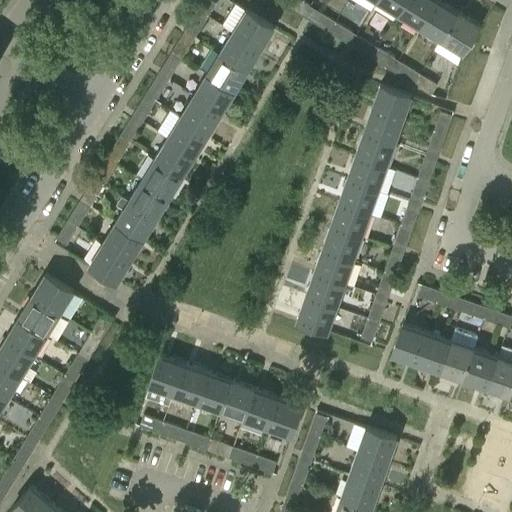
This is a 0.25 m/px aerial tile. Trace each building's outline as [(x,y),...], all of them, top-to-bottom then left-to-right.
[(202,0),(196,10),(206,17),(216,2),(212,0),(202,0)] [(303,15),(309,5),(301,0),(288,0),(286,4),(303,15)] [(354,0),(370,10),(376,0),(354,0)] [(405,0),(378,0),(398,12),(405,0)] [(434,0),(405,0),(398,12),(419,25),(434,0)] [(457,10),(440,0),(434,0),(419,25),(440,38),(457,10)] [(261,47),(274,26),(246,8),(233,30),(261,47)] [(311,20),(328,30),(334,20),(317,9),(311,20)] [(187,25),(197,32),(206,17),(196,10),(187,25)] [(479,24),(457,10),(440,38),(462,52),(479,24)] [(346,41),(352,31),(334,20),(328,30),(346,41)] [(233,30),(220,51),(248,68),(261,47),(233,30)] [(182,33),(171,50),(182,57),(193,39),(182,33)] [(353,46),(371,56),(377,46),(360,35),(353,46)] [(388,67),(395,57),(377,46),(371,56),(388,67)] [(160,68),(171,74),(182,57),(171,50),(160,68)] [(220,51),(207,72),(235,89),(248,68),(220,51)] [(395,72),(413,83),(419,72),(402,61),(395,72)] [(207,72),(194,93),(222,111),(235,89),(207,72)] [(413,83),(430,93),(437,83),(419,72),(413,83)] [(156,75),(145,92),(156,99),(167,81),(156,75)] [(379,84),(371,108),(402,119),(410,95),(379,84)] [(135,110),(145,116),(156,99),(145,92),(135,110)] [(194,93),(181,115),(209,132),(222,111),(194,93)] [(371,108),(362,132),(394,143),(402,119),(371,108)] [(434,129),(445,133),(452,114),(440,110),(434,129)] [(181,115),(168,136),(196,153),(209,132),(181,115)] [(130,118),(119,135),(130,141),(140,124),(130,118)] [(438,153),(445,133),(434,129),(427,149),(438,153)] [(362,132),(354,155),(386,166),(394,143),(362,132)] [(109,151),(119,158),(130,141),(119,135),(109,151)] [(168,136),(155,157),(183,174),(196,153),(168,136)] [(354,155),(346,179),(378,190),(378,189),(387,192),(395,169),(386,166),(354,155)] [(155,157),(142,178),(170,196),(183,174),(155,157)] [(424,157),(417,176),(428,180),(435,161),(424,157)] [(103,183),(114,166),(104,160),(93,177),(103,183)] [(422,200),(428,180),(417,176),(410,196),(422,200)] [(93,201),(103,183),(93,177),(83,194),(93,201)] [(129,199),(129,200),(157,217),(170,196),(142,178),(129,199)] [(346,179),(338,202),(369,213),(378,190),(346,179)] [(124,208),(116,221),(144,238),(157,217),(129,200),(129,199),(122,194),(116,203),(124,208)] [(78,202),(67,220),(77,226),(88,208),(78,202)] [(338,202),(330,226),(361,236),(369,213),(338,202)] [(407,204),(400,223),(412,227),(419,208),(407,204)] [(67,220),(56,237),(66,243),(77,226),(67,220)] [(116,221),(103,242),(130,259),(144,238),(116,221)] [(405,246),(412,227),(400,223),(394,242),(405,246)] [(330,226),(322,249),(353,260),(361,236),(330,226)] [(90,263),(89,263),(117,281),(130,259),(103,242),(90,263)] [(322,249),(314,272),(345,283),(353,260),(322,249)] [(391,250),(384,270),(396,274),(402,255),(391,250)] [(389,293),(396,274),(384,270),(377,289),(389,293)] [(314,272),(306,296),(337,307),(345,283),(314,272)] [(45,273),(32,295),(60,312),(60,311),(70,317),(83,296),(73,290),(45,273)] [(437,301),(441,289),(422,282),(417,294),(437,301)] [(460,296),(441,289),(437,301),(456,308),(460,296)] [(32,295),(19,316),(47,333),(60,312),(32,295)] [(337,307),(306,296),(297,320),(329,331),(337,307)] [(379,321),(386,302),(374,298),(367,317),(379,321)] [(484,318),(488,306),(469,299),(465,311),(484,318)] [(507,313),(488,306),(484,318),(503,324),(507,313)] [(91,331),(101,337),(112,320),(102,313),(91,331)] [(19,316),(6,337),(34,354),(47,333),(19,316)] [(372,340),(379,321),(367,317),(360,336),(372,340)] [(403,322),(392,353),(416,361),(427,330),(403,322)] [(451,339),(440,370),(463,378),(474,347),(478,335),(455,327),(451,339)] [(416,361),(440,370),(451,339),(427,330),(416,361)] [(80,348),(90,355),(101,337),(91,331),(80,348)] [(0,346),(0,362),(20,375),(34,354),(6,337),(0,346)] [(463,378),(486,386),(497,355),(474,347),(463,378)] [(174,392),(185,361),(161,353),(150,383),(174,392)] [(65,373),(75,379),(86,362),(76,355),(65,373)] [(510,394),(511,387),(511,360),(497,355),(486,386),(510,394)] [(197,400),(208,369),(185,361),(174,392),(197,400)] [(0,362),(0,391),(7,396),(20,375),(0,362)] [(221,409),(232,378),(208,369),(197,400),(221,409)] [(64,397),(75,379),(65,373),(54,391),(64,397)] [(244,417),(255,386),(232,378),(221,409),(244,417)] [(268,425),(279,394),(255,386),(244,417),(268,425)] [(268,425),(292,434),(303,403),(279,394),(268,425)] [(39,416),(49,422),(60,404),(50,398),(39,416)] [(308,431),(320,435),(326,416),(315,412),(308,431)] [(159,431),(163,420),(144,413),(139,424),(159,431)] [(38,440),(49,422),(39,416),(28,433),(38,440)] [(178,438),(183,427),(163,420),(159,431),(178,438)] [(358,449),(389,460),(397,436),(367,425),(358,449)] [(187,441),(206,448),(210,436),(191,430),(187,441)] [(301,451),(313,454),(320,435),(308,431),(301,451)] [(225,455),(229,443),(210,436),(206,448),(225,455)] [(13,458),(23,464),(34,446),(24,440),(13,458)] [(233,458),(253,465),(257,453),(238,446),(233,458)] [(350,473),(380,484),(389,460),(358,449),(350,473)] [(253,465),(272,472),(276,460),(257,453),(253,465)] [(12,482),(23,464),(13,458),(2,475),(12,482)] [(292,478),(303,482),(310,463),(298,459),(292,478)] [(342,496),(372,507),(380,484),(350,473),(342,496)] [(285,497),(296,501),(303,482),(292,478),(285,497)] [(0,501),(8,489),(0,483),(0,501)] [(14,511),(42,511),(52,501),(32,484),(11,509),(14,511)] [(335,511),(370,511),(372,507),(342,496),(335,511)] [(63,511),(52,501),(42,511),(63,511)]
